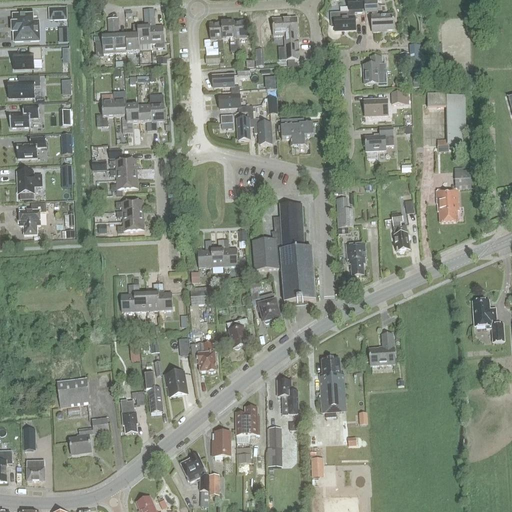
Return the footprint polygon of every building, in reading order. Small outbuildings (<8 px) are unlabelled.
[(377,13),(377,5),(376,0),(364,0),(365,13),(371,13),(371,17),(372,34),(382,33),(382,32),(394,31),(393,16),(377,17),(377,13)] [(331,29),(334,28),(335,33),(356,32),(355,19),(354,15),(363,14),(362,1),(348,2),(348,14),(331,15),(331,29)] [(67,22),(67,9),(48,9),(49,22),(67,22)] [(137,30),(138,36),(139,47),(139,53),(151,52),(150,46),(149,25),(148,11),(144,12),(145,25),(145,29),(137,30)] [(163,28),(155,29),(154,11),(148,11),(149,25),(150,46),(155,46),(155,51),(164,50),(163,28)] [(38,22),(32,22),(31,16),(14,17),(14,25),(12,26),(12,34),(14,34),(14,43),(38,42),(38,22)] [(297,42),(296,36),(297,36),(296,19),(272,21),(273,38),(284,37),(286,62),(299,62),(298,42),(297,42)] [(113,20),(108,21),(109,38),(95,39),(96,60),(103,59),(103,56),(115,55),(113,20)] [(113,20),(115,55),(127,54),(126,37),(119,38),(117,20),(113,20)] [(246,23),(233,24),(235,50),(240,50),(239,41),(247,40),(246,23)] [(221,24),(209,25),(210,43),(217,42),(218,52),(223,51),(223,42),(222,42),(221,24)] [(233,24),(221,24),(222,42),(223,42),(230,41),(230,51),(235,50),(233,24)] [(126,37),(127,54),(139,54),(139,53),(139,47),(138,36),(137,30),(137,27),(133,27),(133,33),(133,37),(126,37)] [(421,70),(420,46),(409,47),(410,70),(421,70)] [(7,57),(8,71),(28,71),(28,63),(36,62),(35,50),(23,50),(23,57),(7,57)] [(409,67),(408,55),(400,55),(400,67),(409,67)] [(220,65),(219,57),(205,57),(206,66),(220,65)] [(378,86),(377,73),(382,73),(381,58),(370,59),(371,67),(363,67),(364,86),(378,86)] [(264,68),(264,59),(256,60),(256,69),(264,68)] [(231,89),(231,94),(240,93),(239,88),(235,88),(234,77),(213,79),(213,90),(231,89)] [(39,78),(27,79),(28,84),(9,85),(9,100),(34,99),(34,88),(40,88),(39,78)] [(62,82),(63,96),(71,95),(70,82),(62,82)] [(240,98),(240,93),(231,94),(232,99),(219,100),(220,111),(239,110),(239,115),(253,114),(253,108),(241,109),(240,98)] [(408,106),(407,94),(391,94),(391,107),(408,106)] [(448,146),(467,145),(466,96),(448,97),(448,95),(443,95),(443,103),(447,103),(448,146)] [(115,119),(114,102),(113,102),(113,96),(101,96),(102,117),(96,117),(97,129),(108,129),(107,119),(115,119)] [(163,97),(150,98),(150,107),(151,124),(151,128),(151,133),(157,133),(156,123),(165,123),(163,97)] [(126,101),(114,102),(115,119),(122,118),(123,135),(127,135),(127,129),(126,118),(127,118),(126,108),(126,101)] [(388,118),(387,101),(364,102),(365,119),(388,118)] [(138,107),(126,108),(127,118),(126,118),(127,129),(127,135),(133,134),(132,125),(139,124),(138,107)] [(150,107),(138,107),(139,124),(147,124),(147,134),(151,133),(151,128),(151,124),(150,107)] [(23,116),(10,116),(10,130),(30,129),(30,120),(39,120),(39,108),(23,109),(23,116)] [(62,128),(73,127),(72,110),(61,111),(62,128)] [(249,130),(254,129),(253,121),(253,114),(239,115),(248,114),(248,121),(237,122),(238,143),(250,142),(249,130)] [(233,125),(233,117),(221,118),(221,126),(233,125)] [(291,149),(299,149),(306,149),(306,140),(314,139),(313,124),(304,125),(304,120),(281,121),(281,127),(282,142),(291,141),(291,149)] [(254,136),(259,136),(259,148),(271,147),(270,125),(259,126),(259,121),(253,121),(254,129),(254,136)] [(365,154),(366,154),(385,153),(385,148),(393,148),(392,129),(379,130),(380,138),(365,139),(365,154)] [(61,137),(61,147),(72,147),(71,137),(61,137)] [(30,140),(30,147),(17,147),(17,161),(37,161),(37,150),(46,149),(46,139),(30,140)] [(116,168),(116,172),(137,171),(136,161),(115,162),(109,163),(110,168),(116,168)] [(92,165),(93,173),(107,172),(106,164),(92,165)] [(412,174),(412,167),(401,167),(402,175),(412,174)] [(72,168),(62,168),(62,180),(72,180),(72,168)] [(137,181),(137,171),(116,172),(110,172),(110,178),(116,178),(116,182),(137,181)] [(473,191),(473,172),(455,172),(455,191),(473,191)] [(19,196),(33,195),(33,188),(41,188),(41,178),(33,178),(33,174),(17,175),(17,182),(18,182),(19,196)] [(138,191),(137,181),(116,182),(117,187),(111,187),(111,192),(117,192),(138,191)] [(459,213),(458,191),(437,192),(438,214),(440,214),(440,225),(457,224),(457,213),(459,213)] [(348,211),(347,200),(336,201),(338,236),(349,236),(348,230),(354,229),(352,211),(348,211)] [(122,210),(122,214),(143,213),(143,203),(122,204),(116,205),(116,210),(122,210)] [(414,215),(413,203),(405,204),(407,216),(414,215)] [(40,228),(40,215),(46,215),(46,205),(31,206),(31,212),(19,213),(20,229),(24,228),(24,237),(37,237),(37,228),(40,228)] [(280,207),(281,219),(274,220),(275,234),(273,234),(273,242),(253,243),(255,272),(282,270),(284,305),(297,304),(297,306),(298,306),(298,304),(302,303),(303,305),(303,303),(316,302),(312,250),(304,250),(302,206),(280,207)] [(144,223),(143,213),(122,214),(116,214),(116,220),(123,219),(123,224),(144,223)] [(399,254),(400,255),(404,254),(404,253),(410,252),(409,244),(410,242),(409,238),(408,237),(407,235),(406,227),(401,228),(400,224),(403,223),(402,216),(398,217),(397,213),(391,214),(395,237),(394,237),(397,254),(399,254)] [(144,233),(144,223),(123,224),(123,228),(117,229),(117,234),(123,234),(144,233)] [(107,235),(106,226),(98,227),(99,236),(107,235)] [(66,232),(66,241),(75,241),(75,232),(66,232)] [(247,243),(246,233),(238,233),(239,244),(247,243)] [(212,269),(224,269),(223,248),(223,242),(218,242),(219,252),(212,252),(211,252),(212,269)] [(223,248),(224,269),(238,268),(237,251),(229,251),(228,242),(223,242),(223,248)] [(198,270),(212,269),(211,252),(212,252),(211,243),(205,243),(206,253),(198,253),(198,270)] [(366,265),(365,259),(366,259),(365,245),(346,246),(348,264),(349,266),(351,266),(352,278),(364,277),(363,266),(366,265)] [(159,313),(158,286),(153,286),(153,292),(154,296),(146,296),(147,313),(159,313)] [(163,286),(158,286),(159,313),(173,312),(172,295),(164,295),(163,286)] [(134,293),(134,287),(128,287),(129,297),(121,297),(121,314),(135,314),(134,293)] [(138,287),(134,287),(134,293),(135,314),(147,313),(146,296),(139,296),(138,287)] [(212,305),(211,288),(192,290),(193,306),(212,305)] [(262,293),(261,288),(248,291),(252,308),(261,306),(258,294),(262,293)] [(258,307),(263,325),(265,325),(266,326),(270,325),(271,323),(280,321),(275,303),(274,303),(272,296),(260,299),(262,306),(258,307)] [(491,323),(495,322),(495,311),(489,311),(488,302),(481,303),(481,301),(474,301),(474,303),(472,303),(474,328),(485,328),(485,331),(491,331),(492,345),(503,344),(502,326),(492,327),(491,323)] [(200,331),(198,307),(191,308),(193,331),(200,331)] [(243,328),(248,326),(246,321),(227,326),(229,333),(233,351),(235,351),(236,352),(239,351),(240,349),(248,347),(243,328)] [(150,328),(150,338),(160,338),(159,328),(150,328)] [(370,368),(395,366),(394,349),(393,349),(393,337),(382,337),(383,350),(369,351),(370,368)] [(190,357),(189,341),(179,341),(180,358),(190,357)] [(217,373),(215,354),(218,353),(217,344),(197,346),(199,366),(200,374),(207,373),(207,374),(217,373)] [(336,420),(336,415),(346,414),(344,375),(341,375),(340,361),(321,362),(322,376),(319,377),(322,415),(326,415),(326,420),(336,420)] [(163,377),(161,363),(154,364),(156,378),(163,377)] [(187,391),(184,374),(164,377),(166,389),(168,389),(170,400),(182,397),(181,392),(187,391)] [(156,391),(154,375),(143,376),(145,392),(149,392),(151,415),(163,414),(161,391),(156,391)] [(90,406),(87,381),(57,384),(60,409),(90,406)] [(291,383),(277,383),(278,399),(281,399),(282,418),(284,418),(296,417),(299,417),(298,393),(291,393),(291,383)] [(134,408),(145,407),(144,393),(131,395),(133,408),(128,409),(127,404),(120,404),(123,429),(125,428),(126,437),(137,435),(136,427),(138,427),(136,414),(135,414),(134,408)] [(251,437),(251,441),(255,441),(255,437),(260,437),(259,417),(257,417),(257,409),(245,410),(245,415),(236,415),(236,438),(251,437)] [(91,454),(91,452),(89,437),(93,436),(109,434),(107,420),(92,422),(93,430),(79,431),(79,437),(77,437),(77,439),(70,440),(72,457),(85,455),(91,454)] [(282,450),(282,430),(268,430),(269,451),(282,450)] [(36,452),(35,432),(23,432),(23,452),(36,452)] [(230,458),(230,434),(215,435),(215,448),(212,448),(212,458),(230,458)] [(6,466),(12,466),(12,453),(0,453),(0,484),(7,484),(6,466)] [(190,461),(180,466),(188,480),(187,483),(189,484),(190,485),(200,480),(200,510),(208,510),(209,477),(207,477),(198,457),(190,461)] [(324,459),(312,460),(312,479),(325,479),(324,459)] [(27,463),(27,467),(27,484),(45,483),(44,466),(44,463),(27,463)] [(219,477),(209,477),(209,504),(218,504),(219,477)] [(155,511),(150,499),(136,505),(139,511),(155,511)] [(168,510),(163,500),(158,502),(163,511),(168,510)]
